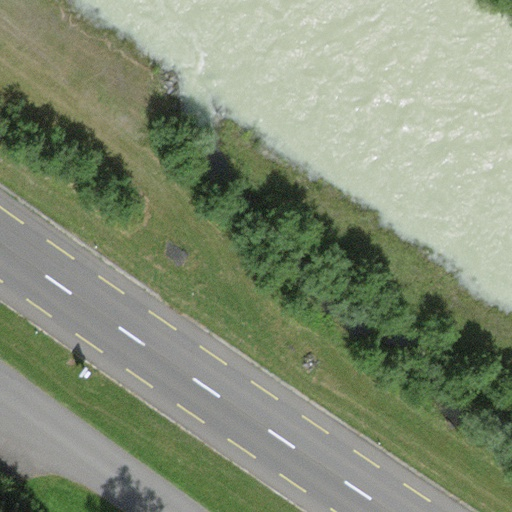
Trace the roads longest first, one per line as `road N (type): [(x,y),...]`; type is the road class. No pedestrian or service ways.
road 1 (primary): [(0,236),(410,511)]
road 2 (unclassified): [(0,396),(162,511)]
